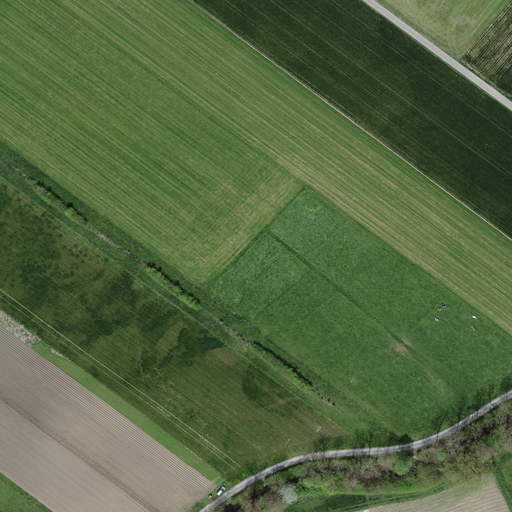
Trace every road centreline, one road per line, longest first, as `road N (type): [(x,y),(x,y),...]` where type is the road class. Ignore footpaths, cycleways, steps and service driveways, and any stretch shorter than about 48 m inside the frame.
road 1 (track): [(511,396),(436,437),(263,472),(202,511)]
road 2 (track): [(369,0),(511,105)]
